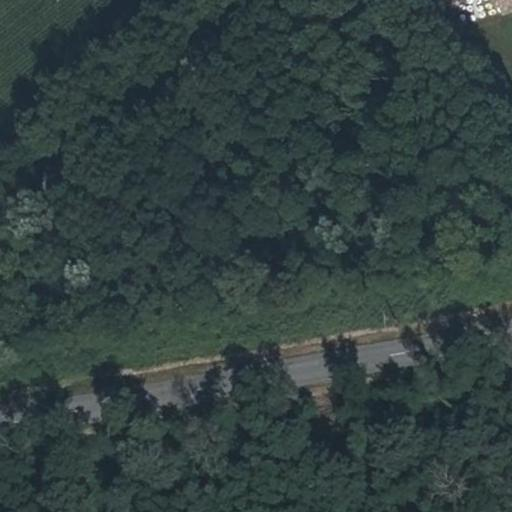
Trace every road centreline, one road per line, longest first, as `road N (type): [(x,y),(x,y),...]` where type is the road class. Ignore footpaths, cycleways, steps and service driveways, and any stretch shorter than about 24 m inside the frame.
road 1 (tertiary): [(0,427),(511,338)]
road 2 (unclassified): [(284,0),(0,230)]
